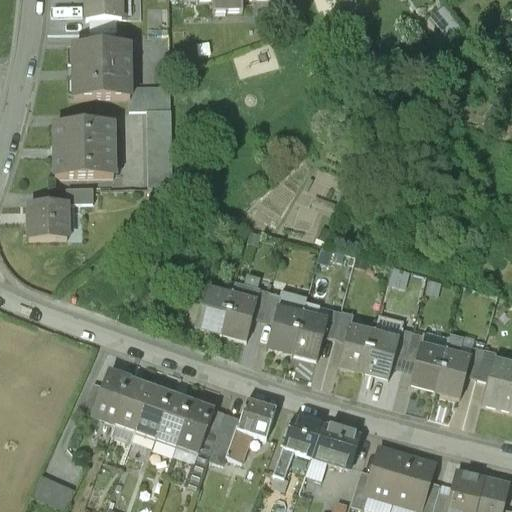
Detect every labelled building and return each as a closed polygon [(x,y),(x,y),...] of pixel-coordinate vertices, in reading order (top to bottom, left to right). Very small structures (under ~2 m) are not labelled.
[(84,0),(84,24),(90,24),(114,24),(125,24),(125,0),(122,0),(84,0)] [(181,0),(182,4),(211,3),(211,16),(241,15),(241,3),(271,2),(270,0),(181,0)] [(114,37),(114,24),(90,24),(90,37),(114,37)] [(128,89),(127,48),(71,48),(72,103),(127,102),(128,102),(128,89)] [(170,114),(169,89),(128,89),(128,102),(127,102),(127,115),(146,115),(170,114)] [(171,190),(170,114),(146,115),(147,191),(171,190)] [(112,125),(53,126),(53,180),(112,179),(112,125)] [(92,193),(65,193),(65,207),(65,208),(92,208),(92,193)] [(65,207),(27,208),(28,245),(66,244),(65,208),(65,207)] [(208,282),(196,279),(190,302),(202,305),(205,293),(208,282)] [(230,299),(205,293),(202,305),(196,328),(221,335),(230,299)] [(268,298),(256,294),(253,305),(255,306),(252,317),(262,320),(268,298)] [(268,298),(262,320),(273,323),(276,312),(279,301),(268,298)] [(253,305),(230,299),(221,335),(245,341),(252,317),(255,306),(253,305)] [(301,318),(276,312),(273,323),(267,347),(292,354),(301,318)] [(327,325),(324,336),(335,338),(340,317),(330,314),(327,325)] [(352,320),(340,317),(335,338),(335,339),(345,342),(348,331),(349,331),(352,320)] [(327,325),(301,318),(292,354),(317,361),(324,336),(327,325)] [(349,331),(348,331),(345,342),(338,367),(363,374),(373,338),(349,331)] [(397,345),(394,357),(405,360),(411,338),(400,334),(397,345)] [(448,341),(424,335),(423,340),(423,341),(417,364),(413,380),(411,387),(435,393),(448,341)] [(397,345),(373,338),(363,374),(387,380),(389,374),(394,357),(397,345)] [(411,338),(405,360),(417,364),(423,341),(423,340),(411,338)] [(462,345),(448,341),(435,393),(461,400),(467,376),(470,365),(469,364),(458,361),(462,345)] [(483,355),(472,352),(469,364),(470,365),(467,376),(477,379),(483,355)] [(477,379),(476,384),(487,387),(491,369),(492,365),(493,365),(495,358),(483,355),(477,379)] [(405,360),(394,357),(389,374),(401,377),(405,360)] [(417,364),(405,360),(401,377),(413,380),(417,364)] [(511,370),(509,370),(508,374),(491,369),(487,387),(481,409),(511,416),(511,370)] [(103,392),(92,422),(113,429),(129,384),(109,377),(103,392)] [(129,384),(113,429),(134,437),(150,392),(129,384)] [(93,388),(89,395),(81,418),(92,422),(103,392),(93,388)] [(150,392),(134,437),(154,444),(171,399),(150,392)] [(192,407),(171,399),(154,444),(175,452),(192,407)] [(274,414),(245,405),(240,424),(237,432),(236,431),(229,452),(244,457),(251,439),(265,443),(274,414)] [(214,415),(192,407),(175,452),(197,460),(203,443),(214,415)] [(214,415),(203,443),(214,447),(223,418),(214,415)] [(223,418),(214,447),(229,452),(236,431),(237,432),(240,424),(223,418)] [(324,429),(293,419),(281,452),(282,452),(293,456),(311,462),(324,429)] [(358,439),(324,429),(311,462),(347,473),(358,439)] [(244,457),(229,452),(224,466),(239,472),(244,457)] [(293,456),(282,452),(272,480),(274,481),(283,484),(293,456)] [(405,463),(378,455),(371,480),(366,497),(367,497),(392,505),(405,463)] [(432,471),(405,463),(392,505),(415,511),(419,511),(427,486),(432,471)] [(371,480),(360,476),(349,510),(354,511),(362,511),(367,497),(366,497),(371,480)] [(476,511),(483,483),(456,477),(450,501),(446,511),(476,511)] [(52,484),(40,479),(30,501),(42,506),(52,484)] [(315,484),(304,480),(298,497),(309,501),(315,484)] [(283,484),(274,481),(270,492),(283,497),(287,485),(283,484)] [(500,511),(506,489),(483,483),(476,511),(500,511)] [(62,489),(52,484),(42,506),(52,511),(62,489)] [(427,486),(419,511),(433,511),(437,497),(439,490),(427,486)] [(62,489),(52,511),(54,511),(65,511),(73,494),(62,489)] [(446,511),(450,501),(437,497),(433,511),(446,511)]
